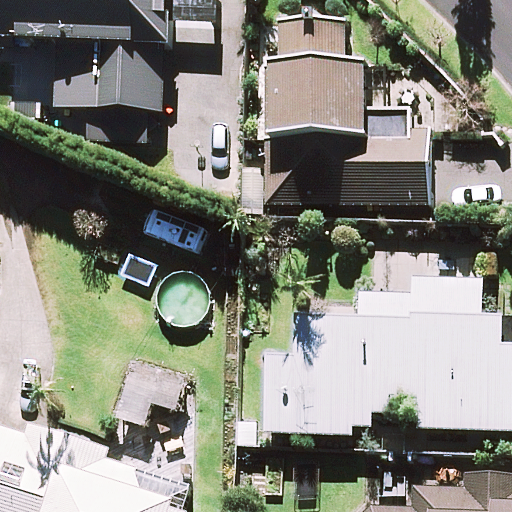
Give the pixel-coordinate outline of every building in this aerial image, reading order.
[(0,0),(0,52),(64,53),(63,115),(98,116),(98,148),(152,148),(153,120),(172,120),(172,54),(178,54),(178,29),(224,30),(225,0),(209,0),(0,0)] [(272,224),(272,212),(435,212),(435,141),(415,141),(415,118),(374,118),(374,75),(350,75),(350,29),(283,29),(283,73),(272,73),(272,175),(244,175),(244,224),(272,224)] [(207,221),(177,241),(199,273),(229,253),(207,221)] [(474,286),(475,249),(377,246),(375,307),(362,306),(361,328),(302,326),(301,363),(275,363),(273,440),(375,444),(376,420),(394,421),(395,403),(425,404),(424,436),(511,438),(511,354),(509,354),(509,326),(486,325),(487,286),(474,286)] [(155,439),(164,412),(180,418),(191,386),(144,370),(133,402),(124,429),(155,439)] [(181,511),(189,491),(0,431),(0,511),(181,511)] [(511,511),(511,482),(466,479),(464,497),(420,493),(418,511),(371,511),(362,511),(511,511)]
